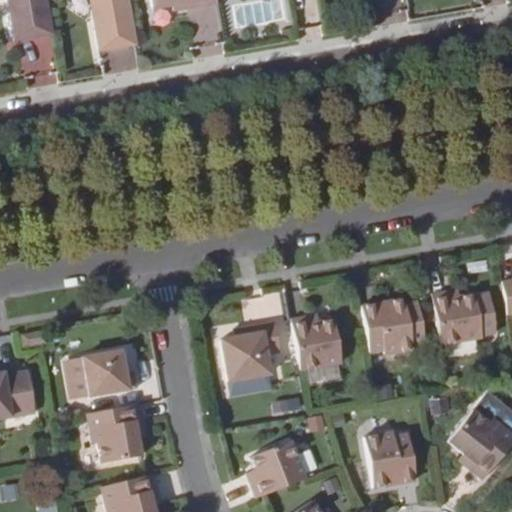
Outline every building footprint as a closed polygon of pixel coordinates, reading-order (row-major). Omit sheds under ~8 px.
[(52,33),(46,0),(8,0),(16,39),(52,33)] [(136,43),(128,0),(98,0),(99,0),(93,8),(100,50),(136,43)] [(170,12),(217,3),(216,0),(147,0),(150,10),(170,7),(170,12)] [(267,0),(232,4),(235,28),(286,22),(284,0),(267,0)] [(19,43),(24,88),(52,85),(47,40),(19,43)] [(103,52),(105,73),(135,69),(133,49),(103,52)] [(511,277),(501,280),(507,313),(511,311),(511,277)] [(455,288),(447,289),(448,298),(457,297),(455,288)] [(447,289),(431,292),(440,343),(481,336),(473,293),(457,297),(448,298),(447,289)] [(280,292),(242,295),(244,319),(282,316),(280,292)] [(375,303),(360,305),(370,356),(398,352),(397,347),(412,344),(411,339),(421,338),(414,300),(404,302),(403,298),(388,300),(389,304),(376,306),(375,303)] [(314,313),(306,315),(307,323),(316,322),(314,313)] [(306,315),(291,317),(300,370),(341,361),(333,319),(316,322),(307,323),(306,315)] [(245,332),(234,334),(216,338),(224,385),(271,376),(267,357),(281,353),(275,321),(244,326),(245,332)] [(233,328),(234,334),(245,332),(244,326),(233,328)] [(43,330),(18,335),(19,347),(45,343),(43,330)] [(121,350),(81,357),(88,396),(137,388),(134,371),(125,373),(121,350)] [(0,415),(48,407),(41,365),(16,370),(16,367),(0,370),(0,415)] [(140,403),(87,413),(92,443),(97,442),(100,463),(141,456),(137,437),(134,422),(143,420),(140,403)] [(474,460),(468,468),(482,478),(511,439),(511,433),(492,417),(488,421),(472,407),(446,438),(463,452),(474,460)] [(134,422),(137,437),(146,435),(143,420),(134,422)] [(381,438),(380,435),(365,438),(375,489),(403,484),(402,479),(417,477),(409,431),(393,433),(394,436),(381,438)] [(250,482),(255,497),(305,478),(291,441),(250,456),(256,469),(259,479),(250,482)] [(456,459),(468,468),(474,460),(463,452),(457,458),(456,459)] [(246,473),(250,482),(259,479),(256,469),(246,473)] [(155,474),(101,487),(107,511),(154,511),(153,506),(149,491),(158,489),(155,474)] [(149,491),(153,506),(162,504),(158,489),(149,491)] [(320,511),(312,499),(290,511),(320,511)]
